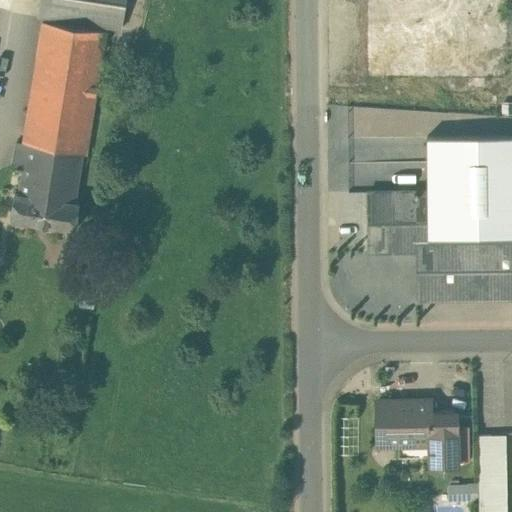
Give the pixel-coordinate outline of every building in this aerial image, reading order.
[(123,0),(40,0),(37,17),(42,18),(42,21),(105,31),(106,28),(119,30),(123,0)] [(42,21),(41,21),(22,142),(22,144),(27,145),(80,153),(86,154),(105,31),(42,21)] [(511,134),(426,137),(427,191),(428,238),(511,237),(511,134)] [(16,141),(12,165),(16,166),(15,169),(20,169),(21,167),(23,167),(27,145),(22,144),(22,142),(16,141)] [(80,153),(27,145),(23,167),(19,193),(73,201),(80,153)] [(427,191),(367,191),(368,252),(416,251),(428,251),(428,238),(427,191)] [(19,193),(14,192),(10,219),(74,229),(78,202),(19,193)] [(511,237),(428,238),(428,251),(416,251),(416,299),(511,297),(511,237)] [(407,400),(391,400),(391,401),(376,402),(376,446),(429,445),(432,445),(431,412),(431,401),(407,401),(407,400)] [(457,465),(456,412),(431,412),(432,445),(429,445),(430,466),(457,465)] [(503,511),(502,435),(478,435),(478,511),(503,511)] [(475,498),(474,481),(450,482),(450,499),(475,498)]
